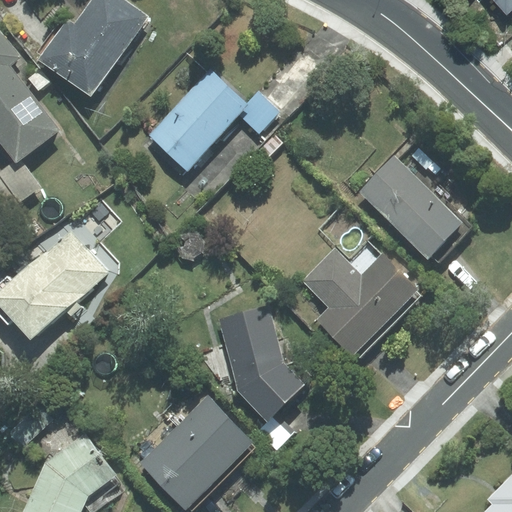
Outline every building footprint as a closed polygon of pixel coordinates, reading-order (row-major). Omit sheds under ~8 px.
[(155,16),(131,0),(97,0),(81,23),(74,18),(46,59),(100,96),(155,16)] [(0,127),(22,156),(0,174),(0,194),(16,213),(47,186),(27,163),(68,132),(18,66),(28,59),(4,27),(0,29),(0,127)] [(216,66),(154,134),(195,171),(245,116),(256,103),(253,100),(216,66)] [(262,90),(253,100),(256,103),(245,116),(264,134),(286,110),(262,90)] [(287,142),(279,135),(265,149),(273,157),(287,142)] [(471,221),(400,155),(395,160),(365,191),(436,258),(441,254),(471,221)] [(13,274),(0,287),(0,307),(15,323),(23,316),(44,338),(115,272),(75,229),(20,281),(13,274)] [(192,229),(182,236),(180,248),(187,258),(199,260),(209,253),(211,242),(204,232),(192,229)] [(334,307),(323,318),(362,355),(369,348),(427,287),(389,251),(366,274),(338,248),(307,281),(334,307)] [(141,278),(127,290),(136,299),(149,287),(141,278)] [(292,360),(275,304),(223,319),(244,389),(274,418),(277,421),(280,417),(282,415),(314,382),(292,360)] [(214,393),(146,462),(195,509),(207,497),(232,471),(258,445),(262,440),(214,393)] [(277,421),(274,418),(262,431),(283,449),(299,431),(282,415),(280,417),(277,421)] [(51,462),(31,511),(88,511),(96,495),(115,480),(124,474),(92,432),(51,462)] [(511,511),(511,477),(496,493),(492,497),(498,504),(489,511),(511,511)]
